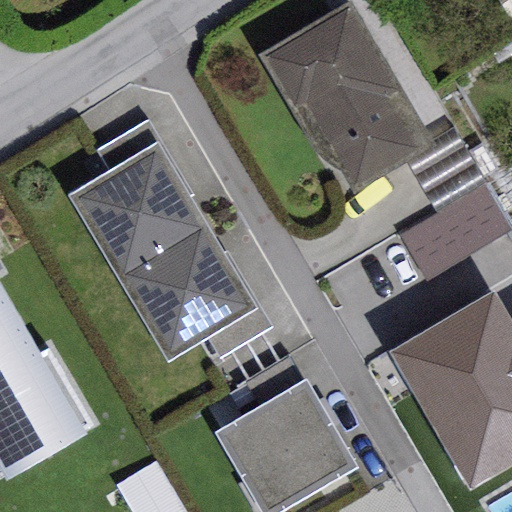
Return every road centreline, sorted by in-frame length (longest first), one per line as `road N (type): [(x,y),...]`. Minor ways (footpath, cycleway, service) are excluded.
road 1 (unknown): [(144,27),(438,511)]
road 2 (residential): [(0,120),(186,0)]
